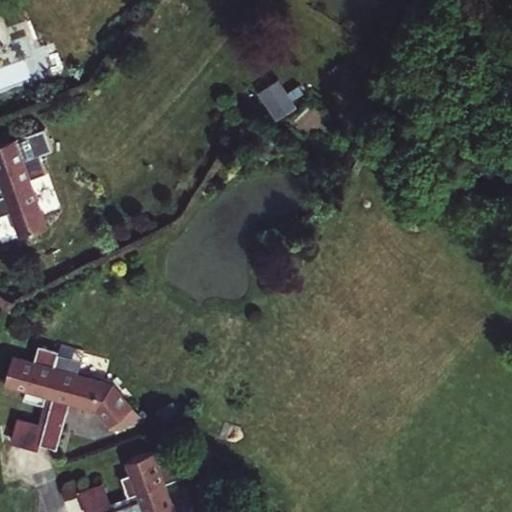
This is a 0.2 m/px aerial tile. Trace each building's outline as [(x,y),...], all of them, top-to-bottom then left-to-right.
[(52,125),(0,144),(0,189),(4,188),(6,195),(0,196),(0,216),(13,212),(22,237),(52,226),(34,177),(50,172),(42,152),(60,146),(52,125)] [(27,390),(25,398),(45,403),(47,395),(54,397),(42,443),(58,448),(71,402),(97,409),(112,425),(120,417),(127,425),(146,419),(113,383),(78,374),(85,350),(61,344),(59,350),(39,345),(36,359),(16,353),(7,384),(27,390)] [(20,415),(12,442),(40,450),(42,443),(54,397),(47,395),(45,403),(41,420),(20,415)] [(120,417),(112,425),(116,429),(127,425),(120,417)] [(180,511),(170,481),(183,477),(176,456),(162,461),(159,450),(127,461),(131,472),(123,475),(131,495),(138,492),(141,500),(107,511),(180,511)] [(106,481),(79,491),(86,511),(107,511),(141,500),(138,492),(131,495),(113,501),(106,481)]
